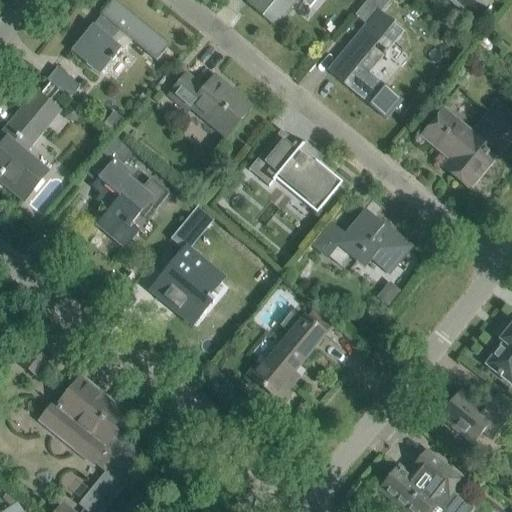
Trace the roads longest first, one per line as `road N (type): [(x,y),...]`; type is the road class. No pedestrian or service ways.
road 1 (residential): [(498,263),(179,0)]
road 2 (unclassified): [(279,486),(0,254)]
road 3 (residential): [(302,503),(498,263)]
